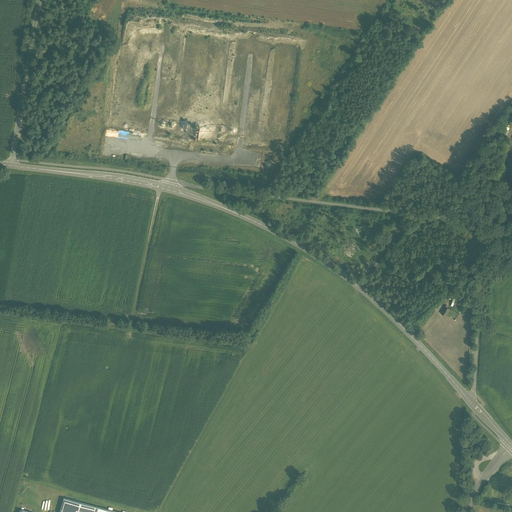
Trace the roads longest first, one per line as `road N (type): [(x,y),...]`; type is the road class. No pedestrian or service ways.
road 1 (tertiary): [(469,400),(365,293),(263,225),(160,185),(10,165)]
road 2 (unclassified): [(10,165),(39,0)]
road 3 (track): [(160,185),(131,329)]
